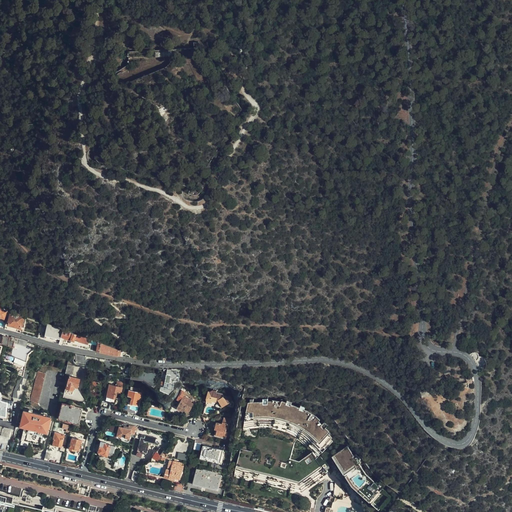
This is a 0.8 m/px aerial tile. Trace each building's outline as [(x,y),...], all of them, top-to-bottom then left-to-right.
[(83,100),(88,156),(94,168),(165,180),(179,189),(180,194),(182,197),(194,201),(201,200),(208,188),(212,162),(242,108),(205,53),(203,42),(194,42),(195,48),(126,52),(128,59),(129,65),(86,89),(83,100)] [(22,317),(23,314),(11,310),(10,314),(9,314),(7,323),(18,326),(20,327),(20,326),(23,327),(25,318),(22,317)] [(59,340),(63,329),(48,323),(44,336),(46,336),(45,338),(54,341),(55,339),(59,340)] [(88,343),(89,338),(63,329),(59,340),(58,342),(63,343),(65,336),(73,339),(73,337),(78,339),(78,340),(88,343)] [(35,342),(10,336),(9,337),(3,335),(2,336),(0,335),(0,340),(1,341),(1,342),(15,346),(16,341),(34,346),(35,342)] [(118,354),(118,349),(97,341),(95,350),(118,354)] [(163,375),(161,382),(164,383),(168,384),(167,385),(172,386),(173,377),(177,378),(178,373),(176,373),(171,372),(171,369),(172,367),(167,367),(165,376),(163,375)] [(154,379),(156,372),(130,368),(129,374),(143,376),(154,382),(154,379)] [(22,385),(23,377),(26,378),(27,371),(22,370),(14,385),(13,397),(17,397),(17,391),(19,391),(20,385),(22,385)] [(37,403),(45,373),(37,371),(30,401),(37,403)] [(77,387),(79,378),(68,375),(67,382),(64,392),(72,394),(74,386),(77,387)] [(99,391),(102,379),(93,377),(90,390),(94,391),(94,390),(99,391)] [(115,386),(109,384),(106,396),(105,398),(111,399),(113,400),(114,398),(115,396),(116,396),(117,393),(117,392),(119,392),(120,392),(121,387),(123,383),(116,382),(115,386)] [(211,386),(208,393),(213,395),(219,396),(221,394),(226,399),(230,397),(231,399),(237,400),(238,396),(232,391),(230,392),(225,391),(224,388),(217,386),(218,385),(215,384),(212,387),(211,386)] [(130,404),(138,406),(141,393),(139,393),(140,390),(131,388),(130,391),(129,390),(128,396),(130,397),(129,399),(131,399),(130,402),(130,404)] [(4,400),(3,399),(2,399),(1,399),(1,398),(0,397),(0,396),(0,395),(0,392),(1,392),(0,391),(0,413),(1,414),(2,414),(3,414),(4,415),(4,418),(10,418),(12,400),(11,401),(10,400),(9,400),(8,401),(7,400),(6,400),(5,400),(4,400)] [(188,412),(192,404),(189,402),(190,400),(183,397),(184,394),(180,392),(176,399),(180,402),(177,409),(182,411),(183,409),(188,412)] [(78,423),(82,408),(61,402),(58,418),(78,423)] [(310,447),(317,456),(319,454),(332,444),(310,420),(313,417),(306,413),(304,417),(278,407),(280,403),(272,402),(271,407),(247,407),(243,430),(251,428),(252,428),(253,428),(254,428),(254,427),(255,427),(256,427),(257,427),(258,427),(259,427),(260,427),(261,427),(262,427),(263,427),(264,427),(265,427),(266,427),(267,427),(268,427),(269,427),(270,427),(271,427),(272,427),(273,427),(274,427),(274,428),(275,428),(276,428),(277,428),(278,428),(278,429),(279,429),(280,429),(281,429),(281,430),(282,430),(283,430),(284,431),(285,431),(286,431),(287,432),(288,432),(289,432),(289,433),(290,433),(291,433),(292,434),(293,434),(294,435),(295,435),(296,436),(297,436),(297,437),(298,437),(299,438),(300,438),(301,439),(302,440),(303,440),(303,441),(304,441),(304,442),(305,442),(305,443),(306,443),(307,444),(308,445),(309,446),(310,447)] [(46,431),(50,417),(24,410),(21,425),(24,426),(21,439),(39,444),(43,431),(46,431)] [(226,431),(227,426),(229,426),(231,419),(223,417),(221,424),(216,422),(213,423),(212,428),(214,429),(216,430),(215,435),(226,437),(228,431),(226,431)] [(135,432),(137,426),(123,422),(121,427),(119,427),(116,435),(130,439),(131,433),(131,430),(135,432)] [(0,433),(7,436),(9,428),(0,425),(0,433)] [(61,446),(64,435),(54,432),(52,438),(54,438),(52,444),(54,446),(56,446),(57,446),(57,445),(61,446)] [(156,437),(135,432),(134,437),(140,439),(137,450),(139,451),(138,452),(146,454),(146,453),(148,453),(150,445),(146,444),(147,441),(154,443),(156,437)] [(79,444),(80,439),(76,438),(76,437),(72,436),(69,449),(78,451),(78,448),(79,448),(80,448),(81,445),(80,444),(79,444)] [(113,452),(115,446),(106,443),(101,442),(98,452),(103,453),(102,455),(107,456),(108,455),(110,455),(111,455),(112,455),(112,454),(112,453),(113,452)] [(220,462),(223,450),(204,445),(200,457),(220,462)] [(332,455),(335,459),(352,484),(378,509),(390,496),(365,472),(347,446),(332,455)] [(164,460),(166,449),(157,447),(155,458),(164,460)] [(329,472),(327,469),(315,457),(308,463),(240,448),(234,475),(290,488),(291,484),(301,487),(305,484),(307,488),(329,472)] [(315,457),(327,469),(327,468),(328,467),(329,463),(335,459),(332,455),(326,459),(323,458),(319,454),(317,456),(315,457)] [(180,479),(183,467),(181,466),(181,465),(182,463),(173,460),(172,461),(169,461),(168,468),(167,468),(166,473),(170,474),(169,478),(175,479),(175,477),(180,479)] [(0,474),(74,493),(76,484),(59,480),(59,479),(0,464),(0,474)] [(211,485),(225,489),(227,476),(217,473),(218,472),(201,468),(200,469),(189,466),(187,480),(201,483),(201,484),(210,487),(211,485)] [(330,475),(329,472),(307,488),(303,491),(304,493),(324,479),(331,480),(335,481),(336,484),(343,484),(332,474),(330,475)] [(88,490),(89,487),(89,486),(76,483),(76,484),(74,493),(87,496),(88,490)] [(120,504),(122,494),(106,490),(105,491),(89,487),(88,490),(87,496),(120,504)] [(54,511),(2,500),(3,497),(0,496),(0,511),(54,511)]
